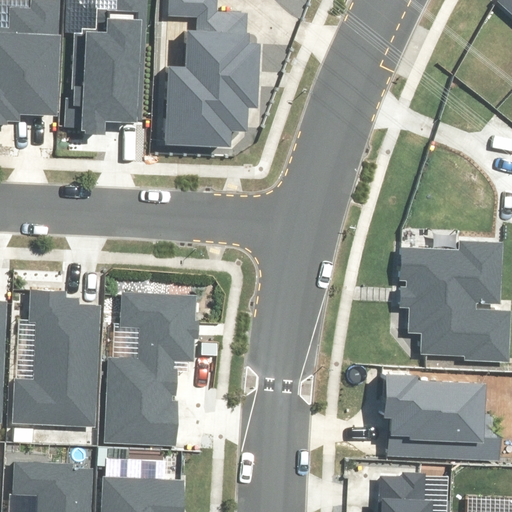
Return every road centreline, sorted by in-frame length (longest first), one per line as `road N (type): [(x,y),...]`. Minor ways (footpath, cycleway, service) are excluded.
road 1 (residential): [(0,213),(298,226)]
road 2 (residential): [(261,511),(298,226)]
road 3 (residential): [(298,226),(332,111),(387,0)]
